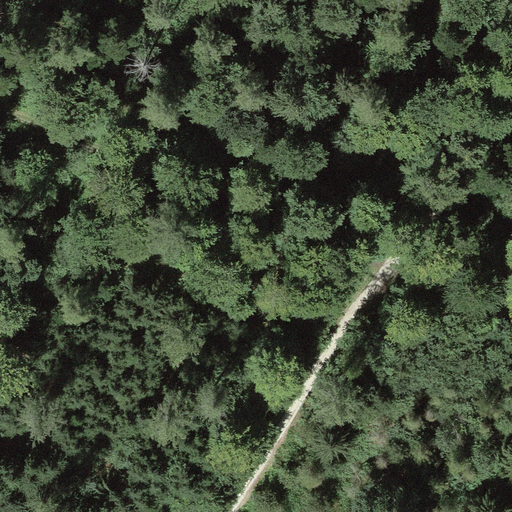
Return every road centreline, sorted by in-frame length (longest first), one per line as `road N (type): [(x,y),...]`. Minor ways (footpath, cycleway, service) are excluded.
road 1 (track): [(0,105),(511,313)]
road 2 (track): [(228,511),(511,91)]
